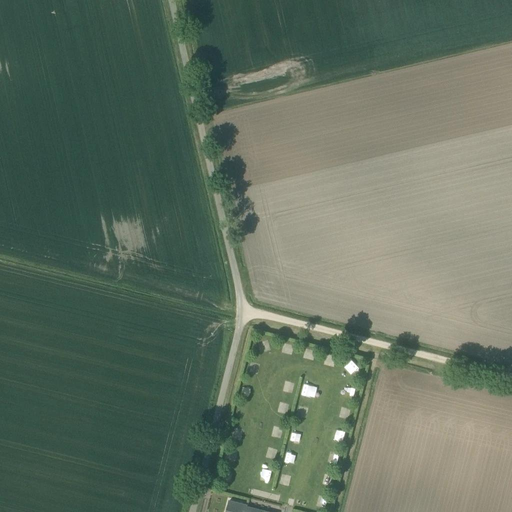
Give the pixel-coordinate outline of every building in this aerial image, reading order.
[(351,376),(358,369),(349,360),(342,367),(351,376)] [(247,369),(256,373),(259,366),(249,362),(247,369)] [(340,408),(337,415),(346,418),(349,411),(340,408)] [(281,438),(283,428),(274,426),(271,435),(281,438)] [(232,430),(230,437),(239,438),(240,432),(232,430)] [(332,440),(342,442),(344,432),(333,431),(332,440)] [(290,432),(289,441),(300,442),(301,433),(290,432)] [(275,458),(278,444),(268,442),(265,456),(275,458)] [(331,485),(333,476),(323,475),(322,483),(331,485)] [(325,508),(328,500),(318,497),(315,505),(325,508)] [(267,511),(247,507),(248,505),(229,501),(226,511),(267,511)]
